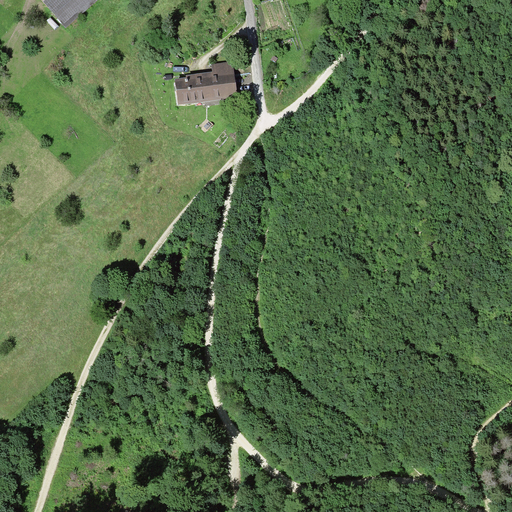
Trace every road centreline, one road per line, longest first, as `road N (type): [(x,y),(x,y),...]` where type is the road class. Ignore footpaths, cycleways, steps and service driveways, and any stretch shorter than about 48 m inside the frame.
road 1 (track): [(244,148),(138,270),(108,323),(38,511)]
road 2 (track): [(261,127),(239,160),(212,285),(210,371),(236,437)]
road 3 (track): [(236,437),(295,488),(411,482),(434,485),(479,511)]
road 4 (track): [(261,127),(292,108),(399,0)]
road 5 (track): [(511,401),(485,425),(473,450),(491,511)]
